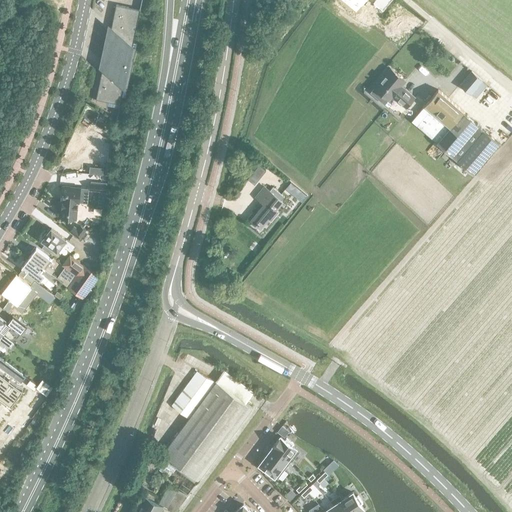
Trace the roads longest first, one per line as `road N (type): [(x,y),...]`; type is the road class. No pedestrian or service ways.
road 1 (primary): [(165,122),(110,316),(22,511)]
road 2 (tertiary): [(467,511),(357,413),(174,307)]
road 3 (tertiary): [(174,307),(170,283),(206,156),(233,0)]
road 4 (track): [(511,159),(341,360)]
road 5 (secondary): [(0,229),(50,125),(85,0)]
road 6 (residential): [(86,511),(174,307)]
road 7 (primary): [(170,0),(165,122)]
